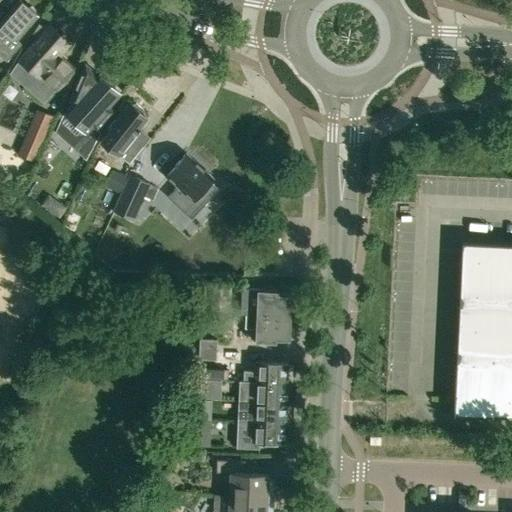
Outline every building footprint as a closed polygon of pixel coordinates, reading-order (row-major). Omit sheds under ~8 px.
[(16,40),(27,27),(37,15),(19,0),(0,21),(0,55),(6,61),(21,44),(16,40)] [(50,24),(26,50),(17,60),(39,80),(41,78),(55,90),(74,68),(58,55),(69,42),(50,24)] [(121,92),(99,74),(97,76),(84,65),(69,102),(72,104),(64,114),(87,132),(93,125),(98,130),(115,110),(109,105),(121,92)] [(102,137),(103,138),(114,148),(122,137),(129,143),(140,130),(137,127),(147,117),(129,101),(124,99),(120,111),(108,126),(102,137)] [(53,115),(37,108),(18,154),(34,161),(53,115)] [(166,174),(177,185),(168,195),(177,204),(185,196),(188,199),(190,197),(193,200),(214,177),(186,153),(166,174)] [(134,220),(150,184),(151,183),(130,173),(113,210),(114,211),(111,217),(129,226),(132,219),(134,220)] [(511,415),(511,244),(462,242),(454,413),(511,415)] [(15,271),(8,249),(8,248),(0,250),(0,274),(10,271),(10,272),(15,271)] [(0,297),(17,293),(10,272),(10,271),(0,274),(0,297)] [(202,292),(211,292),(211,282),(202,282),(202,292)] [(220,283),(211,282),(211,292),(219,293),(220,283)] [(258,304),(291,306),(291,308),(294,307),(295,295),(291,295),(278,294),(278,291),(258,290),(258,304)] [(252,304),(251,315),(257,315),(290,317),(291,308),(291,306),(258,304),(252,304)] [(251,315),(251,326),(256,326),(290,328),(290,325),(290,317),(257,315),(251,315)] [(256,326),(256,340),(275,341),(275,337),(289,338),(293,338),(293,328),(290,325),(290,328),(256,326)] [(199,349),(217,350),(217,340),(200,339),(199,349)] [(217,350),(199,349),(199,359),(216,360),(217,350)] [(244,370),(243,380),(287,383),(288,363),(256,361),(256,370),(244,370)] [(200,379),(199,398),(221,399),(222,380),(200,379)] [(239,380),(238,400),(243,400),(254,401),(286,403),(287,383),(243,380),(239,380)] [(238,400),(237,420),(242,421),(285,423),(286,403),(254,401),(243,400),(238,400)] [(237,420),(236,447),(259,448),(259,442),(285,443),(285,423),(242,421),(237,420)] [(210,446),(210,435),(200,434),(200,446),(210,446)] [(217,459),(217,472),(230,472),(230,495),(272,497),(273,480),(268,476),(268,474),(244,472),(244,460),(217,459)] [(214,511),(271,511),(272,497),(230,495),(215,494),(214,511)]
